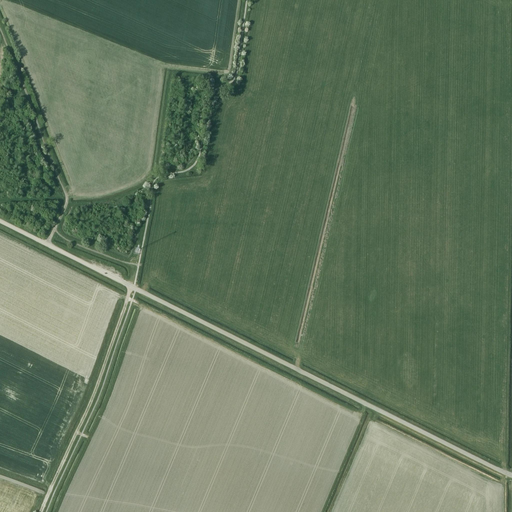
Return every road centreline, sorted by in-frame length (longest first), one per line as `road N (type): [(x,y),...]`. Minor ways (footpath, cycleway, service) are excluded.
road 1 (unclassified): [(511,475),(0,221)]
road 2 (track): [(39,511),(130,285)]
